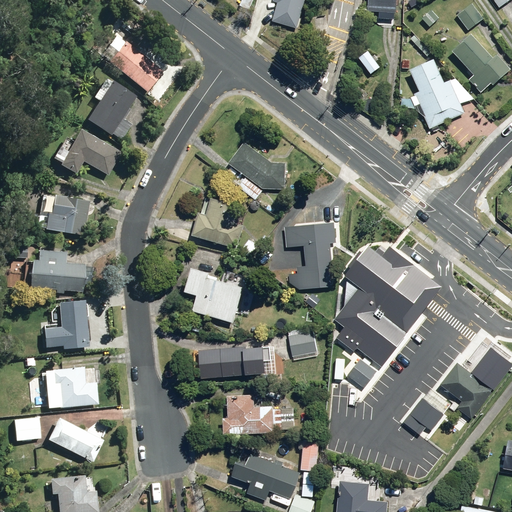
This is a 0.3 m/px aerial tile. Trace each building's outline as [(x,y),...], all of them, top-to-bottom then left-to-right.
[(250,11),(254,0),(243,0),(240,7),(250,11)] [(272,0),(272,1),(276,2),(270,22),(298,29),(305,0),(272,0)] [(368,0),(368,12),(396,14),(396,0),(368,0)] [(493,0),(499,8),(511,0),(493,0)] [(457,15),(469,30),(485,18),(473,3),(457,15)] [(421,17),(430,26),(440,17),(431,8),(421,17)] [(471,80),(483,93),(493,83),(495,85),(511,69),(511,68),(499,54),(495,58),(473,34),(454,51),(476,75),(471,80)] [(415,42),(428,56),(432,53),(419,39),(415,42)] [(106,63),(146,94),(162,73),(123,42),(106,63)] [(360,57),(372,74),(381,67),(378,61),(380,60),(376,55),(373,57),(369,51),(360,57)] [(402,68),(411,68),(411,58),(402,59),(402,68)] [(433,128),(435,132),(441,129),(439,125),(466,113),(462,104),(474,99),(457,78),(446,83),(436,59),(412,69),(421,91),(416,94),(417,96),(413,97),(418,110),(425,116),(431,129),(433,128)] [(133,98),(110,82),(84,121),(117,144),(130,126),(119,119),(126,109),(133,98)] [(80,162),(105,177),(119,153),(78,129),(65,151),(58,148),(52,159),(58,163),(57,165),(72,175),(80,162)] [(264,188),(286,189),(286,163),(273,162),(246,142),(231,163),(264,188)] [(239,187),(256,200),(263,190),(246,177),(239,187)] [(36,228),(85,235),(90,201),(41,194),(36,228)] [(194,236),(238,247),(244,224),(237,222),(241,204),(206,196),(202,212),(201,212),(194,236)] [(254,209),(258,210),(261,207),(261,203),(258,201),(255,201),(252,203),(252,207),(254,209)] [(290,283),(300,290),(332,287),(331,269),(335,268),(332,245),(338,244),(336,222),(284,227),(286,248),(305,246),(307,266),(297,267),(297,272),(289,272),(290,283)] [(242,250),(249,256),(259,245),(252,239),(242,250)] [(16,270),(35,253),(26,242),(6,259),(16,270)] [(357,349),(380,368),(437,295),(409,273),(415,266),(390,247),(383,256),(370,245),(364,253),(360,251),(348,267),(351,270),(345,278),(359,289),(334,320),(344,328),(336,339),(354,353),(357,349)] [(28,294),(63,296),(64,291),(83,292),(84,284),(91,284),(93,267),(85,266),(85,264),(66,263),(67,251),(38,249),(37,260),(31,259),(28,294)] [(195,311),(235,322),(245,287),(210,277),(211,273),(195,268),(188,292),(199,295),(195,311)] [(4,287),(21,288),(22,274),(4,272),(4,287)] [(62,346),(63,350),(90,346),(85,299),(59,302),(61,327),(44,329),(46,348),(62,346)] [(326,317),(334,317),(335,302),(327,301),(326,317)] [(289,332),(293,357),(318,353),(314,328),(289,332)] [(17,346),(18,357),(38,354),(37,341),(27,342),(26,336),(11,338),(12,346),(17,346)] [(200,349),(201,378),(273,375),(271,346),(200,349)] [(349,375),(365,388),(378,371),(362,359),(349,375)] [(459,408),(473,418),(502,380),(488,370),(481,379),(458,362),(441,385),(458,398),(457,399),(460,406),(459,408)] [(59,405),(59,408),(98,404),(96,382),(86,383),(84,366),(50,369),(51,378),(47,379),(49,406),(59,405)] [(13,392),(13,404),(25,404),(25,392),(13,392)] [(225,418),(226,435),(276,433),(276,430),(295,430),(294,409),(275,410),(275,406),(256,406),(255,394),(228,395),(229,418),(225,418)] [(422,399),(403,423),(420,437),(426,428),(431,432),(444,416),(422,399)] [(13,419),(16,441),(41,438),(38,416),(13,419)] [(48,440),(93,462),(104,440),(58,418),(48,440)] [(304,470),(319,471),(320,440),(300,439),(300,448),(305,448),(304,470)] [(389,451),(406,466),(414,458),(396,442),(389,451)] [(248,493),(268,500),(271,491),(292,499),(302,473),(241,449),(231,476),(251,484),(248,493)] [(415,469),(420,474),(424,469),(420,465),(415,469)] [(99,511),(97,490),(87,491),(85,475),(50,478),(51,494),(57,493),(58,511),(99,511)] [(388,511),(390,501),(370,499),(372,483),(340,480),(337,511),(388,511)] [(374,498),(394,499),(395,486),(374,484),(374,498)] [(500,494),(491,492),(488,506),(497,508),(500,494)] [(290,511),(311,511),(316,500),(297,493),(290,511)] [(468,505),(483,507),(484,499),(469,497),(468,505)]
